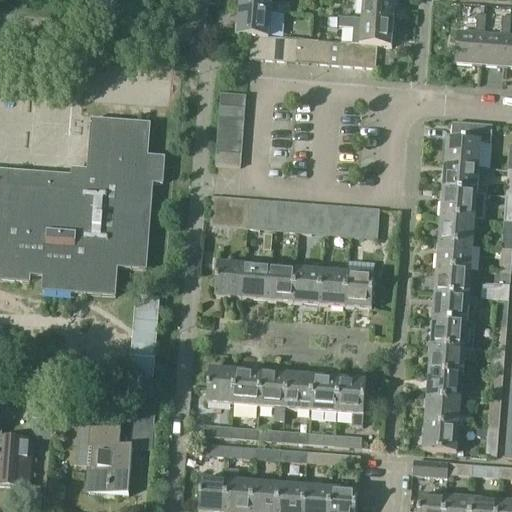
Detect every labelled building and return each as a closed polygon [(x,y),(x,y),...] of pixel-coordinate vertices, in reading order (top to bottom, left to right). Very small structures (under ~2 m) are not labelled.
[(272,5),(272,0),(239,0),(239,12),(271,14),(272,5)] [(364,0),(364,5),(362,22),(394,25),(395,0),(364,0)] [(280,6),(279,15),(290,16),(291,7),(280,6)] [(271,14),(239,12),(237,38),(252,39),(265,40),(269,41),(269,40),(270,31),(271,14)] [(477,17),(476,28),(485,28),(486,18),(477,17)] [(485,36),(482,68),(508,70),(510,38),(509,38),(511,20),(502,19),(501,37),(485,36)] [(353,31),(352,46),(354,46),(360,47),(360,48),(365,48),(378,49),(392,50),(394,25),(362,22),(340,20),(339,30),(353,31)] [(459,34),(457,66),(482,68),(485,36),(459,34)] [(252,39),(250,62),(263,63),(265,40),(252,39)] [(263,63),(275,64),(277,40),(270,40),(269,40),(269,41),(265,40),(263,63)] [(286,65),(288,41),(277,40),(275,64),(286,65)] [(300,42),(288,41),(286,65),(299,66),(300,42)] [(310,43),(300,42),(299,66),(308,67),(310,43)] [(317,68),(329,68),(331,44),(319,44),(317,68)] [(329,68),(341,69),(342,45),(331,44),(329,68)] [(341,69),(352,70),(354,46),(352,46),(342,45),(341,69)] [(352,70),(364,71),(365,48),(360,48),(360,47),(354,46),(352,70)] [(378,49),(365,48),(364,71),(376,72),(378,49)] [(222,97),(221,109),(245,111),(246,99),(222,97)] [(221,109),(220,122),(244,124),(245,111),(221,109)] [(220,122),(219,134),(243,136),(244,124),(220,122)] [(0,276),(1,276),(0,283),(31,285),(31,279),(44,280),(43,294),(116,300),(118,271),(147,273),(154,186),(164,187),(166,161),(149,160),(151,128),(93,123),(89,174),(74,173),(73,179),(0,173),(0,276)] [(480,171),(482,146),(492,147),(493,130),(453,127),(452,143),(448,142),(446,168),(480,171)] [(243,147),(243,136),(219,134),(218,145),(243,147)] [(218,145),(217,157),(242,159),(243,147),(218,145)] [(217,157),(216,169),(241,171),(242,159),(217,157)] [(488,171),(480,171),(446,168),(444,194),(478,197),(479,183),(487,184),(488,171)] [(444,194),(442,220),(476,222),(478,197),(444,194)] [(214,200),(212,225),(224,226),(226,201),(214,200)] [(237,202),(226,201),(224,226),(236,227),(237,202)] [(249,203),(237,202),(236,227),(235,232),(247,233),(249,203)] [(261,204),(249,203),(247,233),(261,234),(261,229),(259,229),(261,204)] [(259,229),(261,229),(272,230),(274,205),(261,204),(259,229)] [(277,230),(287,231),(289,206),(279,205),(277,230)] [(302,207),(289,206),(287,231),(287,236),(299,237),(302,207)] [(313,208),(302,207),(299,237),(313,238),(313,233),(311,233),(313,208)] [(311,233),(313,233),(324,234),(326,209),(313,208),(311,233)] [(328,234),(340,235),(341,210),(330,209),(328,234)] [(353,211),(341,210),(340,235),(339,240),(351,241),(353,211)] [(366,212),(353,211),(351,241),(365,242),(365,237),(364,237),(366,212)] [(364,237),(365,237),(378,238),(380,213),(366,212),(364,237)] [(474,249),(476,222),(442,220),(440,247),(474,249)] [(503,252),(511,252),(511,225),(505,225),(503,252)] [(472,275),(474,249),(440,247),(438,273),(472,275)] [(511,278),(511,276),(511,252),(503,252),(501,277),(511,278)] [(244,269),(218,267),(216,301),(241,303),(244,269)] [(271,271),(244,269),(241,303),(268,305),(271,271)] [(297,273),(271,271),(268,305),(294,307),(297,273)] [(323,275),(297,273),(294,307),(320,309),(323,275)] [(470,301),(472,275),(438,273),(436,298),(470,301)] [(349,277),(323,275),(320,309),(346,311),(349,277)] [(375,279),(349,277),(346,311),(372,313),(375,279)] [(511,278),(501,277),(499,304),(510,305),(511,278)] [(436,298),(434,324),(468,326),(469,309),(478,310),(478,301),(470,301),(436,298)] [(136,300),(130,384),(153,385),(159,302),(136,300)] [(508,330),(510,305),(499,304),(497,329),(508,330)] [(88,354),(127,358),(131,309),(92,306),(88,354)] [(434,324),(432,350),(466,352),(473,353),(475,327),(468,326),(434,324)] [(497,329),(495,355),(506,356),(508,330),(497,329)] [(473,353),(466,352),(432,350),(430,376),(464,378),(465,363),(475,364),(476,353),(473,353)] [(504,382),(506,356),(495,355),(493,381),(504,382)] [(208,406),(233,408),(235,374),(210,372),(208,406)] [(233,408),(259,410),(262,376),(235,374),(233,408)] [(285,425),(286,412),(288,379),(262,376),(259,410),(275,412),(274,424),(285,425)] [(462,405),(464,378),(430,376),(427,402),(462,405)] [(286,412),(311,414),(314,381),(288,379),(286,412)] [(311,414),(337,417),(340,383),(314,381),(311,414)] [(502,408),(504,382),(493,381),(491,407),(502,408)] [(366,385),(340,383),(337,417),(352,418),(352,429),(363,430),(366,385)] [(55,423),(57,397),(33,395),(31,421),(55,423)] [(460,431),(462,405),(427,402),(425,428),(460,431)] [(130,429),(155,431),(156,405),(132,403),(130,429)] [(500,434),(502,408),(491,407),(489,433),(500,434)] [(457,457),(460,431),(425,428),(423,454),(457,457)] [(205,440),(230,442),(231,431),(206,429),(205,440)] [(89,496),(129,499),(133,451),(120,450),(121,432),(90,430),(88,450),(89,450),(88,469),(87,469),(85,496),(89,496)] [(0,488),(29,491),(33,444),(1,442),(2,431),(0,431),(0,488)] [(230,442),(257,444),(258,433),(231,431),(230,442)] [(257,444),(284,446),(284,435),(258,433),(257,444)] [(498,460),(500,434),(489,433),(487,459),(498,460)] [(284,446),(309,448),(310,437),(284,435),(284,446)] [(309,448),(335,450),(336,439),(310,437),(309,448)] [(361,453),(362,442),(336,439),(335,450),(361,453)] [(204,459),(229,461),(230,450),(205,448),(204,459)] [(229,461),(256,463),(256,452),(230,450),(229,461)] [(256,463),(282,466),(283,454),(256,452),(256,463)] [(282,466),(308,468),(308,456),(283,454),(282,466)] [(308,468),(334,470),(334,459),(308,456),(308,468)] [(360,472),(361,461),(334,459),(334,470),(360,472)] [(448,483),(449,478),(449,467),(449,466),(414,463),(413,480),(448,483)] [(449,478),(474,480),(475,469),(449,467),(449,478)] [(502,471),(475,469),(474,480),(501,482),(502,471)] [(501,482),(511,483),(511,471),(502,471),(501,482)] [(228,473),(227,485),(224,511),(252,511),(254,487),(238,485),(239,474),(228,473)] [(199,511),(224,511),(227,485),(202,482),(199,511)] [(252,511),(278,511),(280,489),(254,487),(252,511)] [(304,511),(306,491),(280,489),(278,511),(304,511)] [(304,511),(330,511),(332,493),(306,491),(304,511)] [(356,511),(358,495),(332,493),(330,511),(356,511)] [(419,511),(446,511),(447,501),(420,499),(419,511)] [(446,511),(472,511),(473,503),(447,501),(446,511)] [(498,511),(499,506),(473,503),(472,511),(498,511)]
